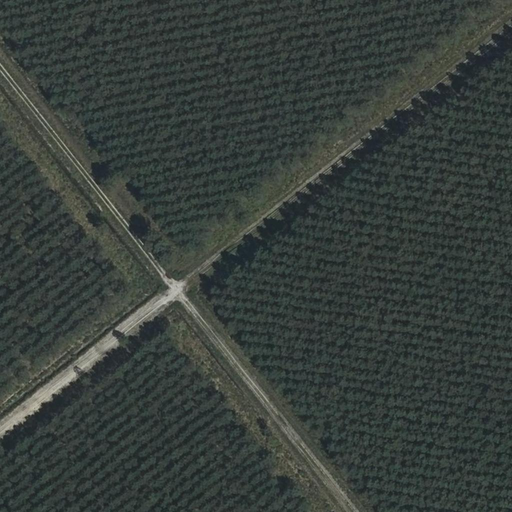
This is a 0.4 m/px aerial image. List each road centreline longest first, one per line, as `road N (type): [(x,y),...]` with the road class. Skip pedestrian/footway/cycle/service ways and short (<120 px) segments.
road 1 (track): [(511,31),(0,438)]
road 2 (track): [(184,292),(358,511)]
